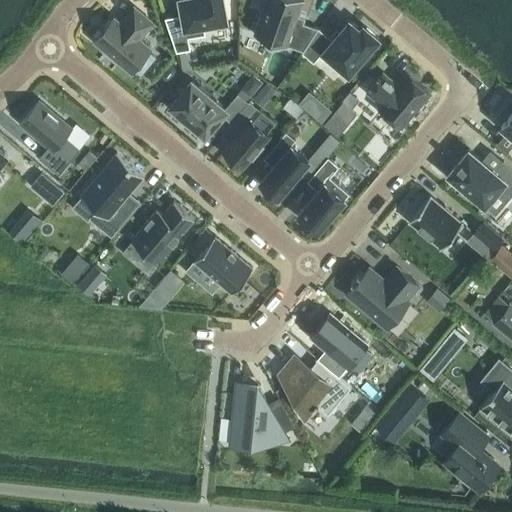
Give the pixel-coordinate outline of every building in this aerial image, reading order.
[(180,0),(183,14),(165,17),(177,51),(191,48),(188,37),(205,34),(204,24),(227,20),(223,0),(180,0)] [(266,0),(255,34),(287,46),(287,45),(304,51),(318,27),(304,22),(306,17),(298,15),(303,0),(266,0)] [(121,23),(114,17),(95,41),(131,71),(151,48),(140,38),(153,22),(134,6),(126,17),(128,19),(123,25),(121,23)] [(304,51),(303,52),(314,62),(323,51),(349,73),(379,38),(364,24),(360,28),(350,19),(333,39),(319,27),(318,27),(304,51)] [(382,103),(379,107),(402,127),(430,93),(407,73),(398,84),(383,72),(367,91),(382,103)] [(248,103),(238,95),(226,108),(192,79),(171,104),(205,134),(223,113),(232,121),(234,119),(248,103)] [(266,83),(253,98),(262,106),(275,90),(266,83)] [(39,100),(21,122),(49,145),(39,157),(59,174),(80,149),(65,135),(72,127),(39,100)] [(243,127),(224,149),(242,165),(250,156),(253,158),(263,146),(260,143),(268,134),(264,131),(272,121),(260,110),(249,101),(248,103),(234,119),(243,127)] [(342,101),(324,123),(338,134),(356,113),(342,101)] [(511,112),(501,126),(511,134),(511,143),(506,151),(511,156),(511,112)] [(269,151),(264,157),(273,165),(278,159),(291,144),(292,144),(292,143),(296,139),(286,131),(269,151)] [(273,165),(260,180),(279,196),(310,159),(292,143),(292,144),(273,165)] [(0,146),(0,163),(8,154),(0,146)] [(499,188),(509,197),(511,194),(511,167),(504,161),(495,171),(469,149),(448,173),(485,205),(499,188)] [(117,152),(81,194),(98,208),(91,217),(112,234),(140,201),(138,200),(135,204),(128,197),(131,194),(129,192),(144,174),(117,152)] [(328,156),(308,180),(318,189),(309,200),(299,213),(318,229),(349,193),(330,176),(339,165),(328,156)] [(42,173),(31,185),(53,203),(63,190),(42,173)] [(409,219),(442,246),(462,222),(430,195),(409,219)] [(159,209),(131,242),(156,262),(194,217),(174,200),(163,213),(159,209)] [(475,232),(493,248),(502,237),(484,222),(475,232)] [(215,235),(194,259),(232,291),(253,267),(215,235)] [(492,257),(511,273),(511,255),(501,247),(492,257)] [(70,263),(62,273),(72,282),(80,272),(70,263)] [(95,263),(78,284),(89,293),(106,273),(95,263)] [(347,293),(387,327),(410,300),(407,298),(419,284),(397,265),(385,279),(370,266),(347,293)] [(171,270),(156,288),(168,299),(183,280),(171,270)] [(439,289),(429,301),(439,310),(449,298),(439,289)] [(511,305),(510,304),(495,322),(511,336),(511,305)] [(331,312),(311,336),(325,349),(318,358),(339,376),(347,367),(367,343),(331,312)] [(439,346),(421,368),(432,377),(450,355),(439,346)] [(294,355),(280,372),(299,407),(300,407),(305,417),(312,408),(314,410),(318,405),(328,414),(352,386),(339,376),(318,358),(317,357),(316,358),(317,359),(308,370),(294,358),(296,356),(294,355)] [(493,390),(481,406),(511,431),(511,368),(499,358),(482,379),(494,389),(493,390)] [(237,382),(233,419),(242,434),(252,435),(252,436),(289,439),(284,431),(295,425),(282,403),(272,408),(258,384),(237,382)] [(377,426),(390,437),(425,395),(411,384),(377,426)] [(367,404),(361,412),(370,419),(376,412),(367,404)] [(499,465),(478,448),(488,435),(459,411),(442,431),(457,443),(444,459),(480,488),(485,482),(489,482),(495,476),(494,471),(499,465)]
